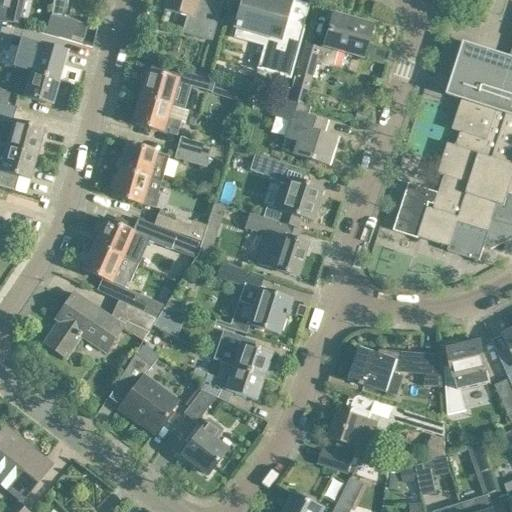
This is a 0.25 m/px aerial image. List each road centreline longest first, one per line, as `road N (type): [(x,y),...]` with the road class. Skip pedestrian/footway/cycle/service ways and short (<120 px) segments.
road 1 (residential): [(0,317),(49,246),(124,0)]
road 2 (residential): [(331,303),(428,0)]
road 3 (residential): [(245,511),(300,408),(331,303)]
road 4 (residential): [(170,511),(0,377)]
road 5 (residential): [(331,303),(416,312),(463,307),(511,281)]
